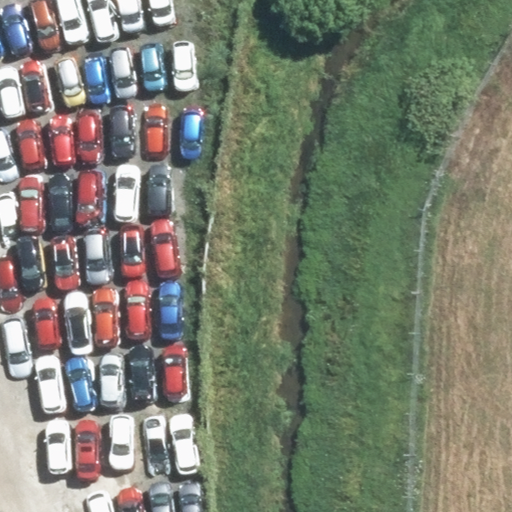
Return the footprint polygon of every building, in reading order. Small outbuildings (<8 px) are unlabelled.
[(4,0),(10,9),(25,0),(4,0)] [(0,21),(0,98),(32,81),(0,21)] [(222,64),(70,28),(44,139),(72,146),(66,170),(217,206),(239,117),(211,111),(222,64)] [(23,117),(0,126),(0,173),(14,207),(54,190),(23,117)] [(119,201),(111,249),(212,265),(220,217),(119,201)] [(63,209),(0,235),(0,259),(36,346),(107,316),(63,209)] [(119,268),(112,315),(183,326),(191,279),(119,268)] [(0,332),(0,511),(154,511),(216,477),(189,430),(138,459),(127,440),(165,417),(119,336),(58,370),(97,439),(70,455),(0,332)]
